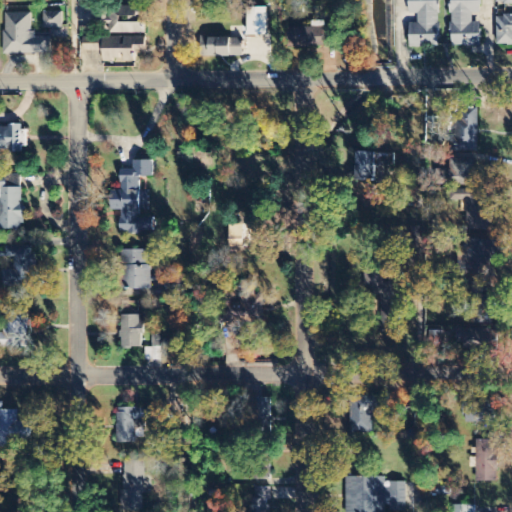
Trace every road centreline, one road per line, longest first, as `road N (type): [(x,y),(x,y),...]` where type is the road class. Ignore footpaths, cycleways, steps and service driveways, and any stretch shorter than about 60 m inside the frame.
road 1 (residential): [(511,375),(0,376)]
road 2 (residential): [(511,81),(0,81)]
road 3 (residential): [(303,511),(307,81)]
road 4 (residential): [(76,511),(77,81)]
